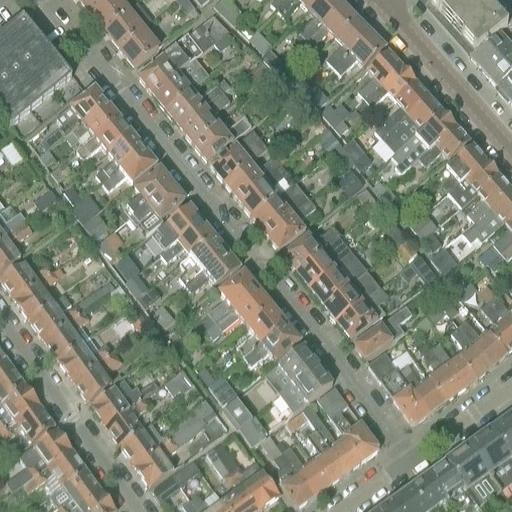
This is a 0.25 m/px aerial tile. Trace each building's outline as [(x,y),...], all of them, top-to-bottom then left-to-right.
[(72,0),(86,16),(106,0),(72,0)] [(112,0),(106,0),(86,16),(93,25),(101,35),(125,15),(117,5),(116,4),(112,0)] [(189,0),(195,7),(197,10),(198,11),(199,11),(212,0),(189,0)] [(278,0),(269,9),(276,16),(292,0),(263,0),(263,1),(264,2),(265,0),(278,0)] [(276,16),(275,17),(281,23),(282,25),(283,25),(283,24),(285,23),(299,8),(306,15),(321,0),(292,0),(277,15),(277,16),(276,16)] [(298,38),(297,39),(303,46),(304,45),(307,42),(308,41),(340,10),(330,0),(321,0),(306,15),(314,23),(299,37),(298,38)] [(498,39),(499,38),(511,31),(511,0),(432,0),(428,5),(474,58),(498,39)] [(182,1),(174,7),(185,20),(193,14),(182,1)] [(221,4),(212,11),(232,32),(242,24),(221,4)] [(304,45),(303,46),(311,54),(312,53),(314,52),(328,37),(334,43),(354,24),(340,10),(308,41),(307,42),(304,45)] [(101,35),(117,53),(141,33),(125,15),(101,35)] [(0,115),(1,118),(0,118),(4,124),(9,131),(67,84),(70,82),(68,79),(66,77),(60,69),(21,21),(0,37),(0,115)] [(136,82),(150,100),(194,64),(212,50),(223,41),(227,37),(211,21),(136,82)] [(342,51),(325,68),(331,74),(368,38),(354,24),(334,43),(342,51)] [(237,36),(247,46),(253,40),(243,30),(237,36)] [(511,32),(498,39),(474,58),(468,63),(495,93),(511,79),(511,32)] [(141,33),(117,53),(133,71),(157,52),(141,33)] [(255,37),(246,46),(261,60),(266,55),(266,54),(269,51),(255,37)] [(368,38),(331,74),(339,82),(355,65),(363,73),(369,67),(383,53),(368,38)] [(223,41),(212,50),(218,58),(230,48),(223,41)] [(258,63),(270,75),(279,67),(266,55),(261,60),(258,63)] [(356,99),(363,106),(401,72),(386,56),(365,75),(373,84),(356,99)] [(193,65),(150,100),(164,117),(191,95),(206,82),(193,65)] [(260,67),(250,75),(259,86),(269,78),(260,67)] [(270,75),(286,91),(294,83),(279,67),(270,75)] [(386,99),(393,106),(414,87),(401,72),(363,106),(370,114),(386,99)] [(511,79),(495,93),(508,108),(511,104),(511,79)] [(294,83),(288,88),(303,103),(310,95),(296,81),(294,83)] [(373,138),(380,145),(428,102),(414,87),(393,106),(400,114),(373,138)] [(191,95),(164,117),(178,133),(220,99),(214,91),(198,104),(191,95)] [(61,132),(39,149),(45,156),(46,156),(62,142),(105,107),(93,92),(77,105),(68,112),(54,124),(61,132)] [(310,95),(303,103),(316,116),(324,109),(310,95)] [(220,99),(178,133),(191,150),(218,129),(211,121),(227,108),(220,99)] [(428,102),(380,145),(393,160),(420,136),(421,135),(429,127),(441,117),(428,102)] [(282,113),(298,128),(308,120),(293,105),(282,113)] [(105,107),(62,142),(70,151),(88,137),(93,143),(117,123),(105,107)] [(327,110),(319,118),(332,133),(340,126),(333,117),(327,110)] [(333,117),(340,126),(345,122),(338,113),(333,117)] [(393,160),(390,163),(397,170),(393,173),(399,180),(402,177),(416,165),(454,131),(441,117),(429,127),(421,135),(420,136),(393,160)] [(352,118),(344,125),(349,130),(357,124),(352,118)] [(93,143),(74,158),(81,167),(100,152),(106,159),(130,139),(117,123),(93,143)] [(218,129),(191,150),(206,169),(221,156),(249,134),(241,125),(225,138),(218,129)] [(340,126),(332,133),(338,140),(347,133),(340,126)] [(454,131),(416,165),(417,166),(419,168),(424,173),(440,158),(447,166),(468,147),(455,132),(454,131)] [(327,136),(319,142),(325,149),(322,151),(330,160),(331,159),(339,152),(339,151),(327,136)] [(224,159),(208,171),(222,189),(249,168),(265,154),(251,137),(224,159)] [(112,167),(94,181),(100,189),(142,155),(130,139),(106,159),(112,167)] [(393,160),(380,145),(369,155),(382,170),(390,163),(393,160)] [(13,146),(2,152),(10,168),(21,162),(13,146)] [(349,146),(340,153),(352,169),(361,161),(349,146)] [(442,188),(442,195),(446,199),(484,166),(471,150),(450,169),(444,174),(449,180),(450,181),(443,187),(442,187),(442,188)] [(339,152),(331,159),(344,176),(352,169),(340,153),(339,152)] [(142,155),(100,189),(106,197),(124,183),(125,184),(131,190),(140,183),(155,171),(142,155)] [(46,156),(36,163),(43,172),(53,165),(46,156)] [(361,161),(352,169),(358,177),(369,167),(363,160),(361,161)] [(249,168),(222,189),(225,193),(236,206),(279,172),(272,163),(256,176),(249,168)] [(497,181),(484,166),(446,199),(459,214),(476,199),(497,181)] [(58,172),(49,179),(56,188),(65,181),(58,172)] [(279,172),(236,206),(249,223),(276,202),(270,193),(286,180),(279,172)] [(122,216),(128,223),(170,189),(158,174),(131,196),(138,203),(122,216)] [(351,177),(338,187),(349,200),(361,190),(351,177)] [(465,221),(472,229),(510,196),(497,181),(476,199),(482,206),(465,221)] [(276,202),(249,223),(264,241),(307,206),(293,188),(276,202)] [(378,188),(370,193),(375,199),(377,198),(382,194),(378,188)] [(170,189),(128,223),(135,232),(150,219),(157,227),(183,205),(170,189)] [(382,194),(377,198),(386,209),(394,203),(385,192),(382,194)] [(70,193),(61,199),(62,200),(70,211),(71,212),(80,206),(70,193)] [(364,195),(355,202),(368,219),(377,212),(364,195)] [(480,249),(502,230),(511,221),(511,197),(510,196),(472,229),(460,240),(469,251),(476,244),(480,249)] [(49,197),(31,209),(38,218),(55,206),(49,197)] [(307,206),(264,241),(277,257),(304,236),(297,228),(313,214),(307,206)] [(73,220),(81,230),(94,219),(87,209),(73,220)] [(162,232),(150,242),(154,247),(156,250),(162,258),(200,227),(188,211),(172,224),(163,231),(162,232)] [(368,219),(367,219),(376,230),(386,223),(377,212),(368,219)] [(400,212),(394,216),(401,225),(407,220),(400,212)] [(423,218),(407,231),(420,247),(430,239),(436,234),(423,218)] [(0,245),(23,229),(25,228),(19,219),(16,221),(5,229),(4,228),(0,222),(0,245)] [(94,219),(81,230),(92,245),(106,235),(94,219)] [(141,240),(157,227),(150,219),(135,232),(141,240)] [(476,264),(483,271),(485,270),(511,246),(511,221),(502,230),(508,236),(476,264)] [(182,256),(187,263),(213,242),(200,227),(158,261),(165,269),(182,256)] [(23,229),(0,245),(0,276),(11,269),(18,263),(6,246),(13,241),(16,245),(17,247),(29,238),(23,229)] [(393,229),(383,236),(396,253),(406,246),(393,229)] [(280,261),(294,279),(337,244),(330,236),(313,249),(306,240),(280,261)] [(111,239),(104,245),(114,257),(121,251),(111,239)] [(440,252),(430,239),(420,247),(430,259),(440,252)] [(177,283),(183,292),(225,258),(213,242),(187,263),(178,270),(184,278),(177,283)] [(337,244),(294,279),(308,295),(331,277),(333,275),(334,275),(351,261),(348,258),(344,253),(343,251),(337,244)] [(104,245),(95,252),(110,270),(110,269),(118,263),(114,257),(104,245)] [(396,253),(395,254),(404,266),(415,258),(406,246),(405,247),(396,253)] [(511,246),(485,270),(492,278),(504,267),(505,266),(511,260),(511,246)] [(441,254),(428,265),(428,266),(429,267),(430,269),(437,277),(451,266),(443,257),(443,256),(441,254)] [(225,258),(183,292),(190,300),(206,287),(212,295),(238,274),(225,258)] [(331,277),(308,295),(322,312),(360,281),(363,279),(364,278),(351,261),(334,275),(333,275),(331,277)] [(125,263),(114,272),(117,276),(128,267),(125,263)] [(419,263),(408,272),(420,287),(431,278),(419,263)] [(0,282),(0,289),(12,306),(51,277),(46,270),(38,276),(40,280),(34,284),(21,267),(0,282)] [(138,279),(128,267),(117,276),(127,288),(138,279)] [(12,306),(26,326),(51,308),(39,291),(45,286),(48,290),(57,284),(51,277),(12,306)] [(206,320),(213,329),(255,295),(241,277),(216,297),(223,306),(206,320)] [(360,281),(322,312),(336,330),(362,309),(361,308),(378,295),(371,287),(370,285),(364,278),(363,279),(360,281)] [(127,288),(124,290),(133,302),(140,297),(130,285),(127,288)] [(443,286),(435,292),(444,304),(452,297),(443,286)] [(51,308),(26,326),(41,346),(78,319),(81,317),(113,295),(108,289),(99,295),(98,294),(76,310),(74,312),(67,317),(70,321),(64,325),(58,318),(69,311),(61,301),(51,308)] [(469,289),(454,302),(459,308),(474,295),(469,289)] [(484,291),(477,298),(486,308),(493,302),(484,291)] [(118,292),(107,300),(113,308),(124,299),(118,292)] [(135,304),(143,315),(158,303),(150,293),(135,304)] [(238,324),(245,333),(269,313),(255,295),(213,329),(220,337),(220,338),(238,324)] [(362,309),(336,330),(350,347),(383,320),(376,312),(386,304),(378,295),(361,308),(362,309)] [(493,302),(486,308),(511,338),(511,314),(507,318),(493,302)] [(441,309),(437,312),(444,320),(449,325),(456,319),(447,308),(443,311),(441,309)] [(492,331),(485,337),(504,359),(511,352),(511,338),(486,308),(478,315),(492,331)] [(158,313),(151,319),(163,335),(173,327),(160,312),(159,312),(158,313)] [(404,312),(352,350),(364,367),(391,347),(386,340),(410,322),(404,312)] [(437,312),(425,323),(431,330),(444,320),(437,312)] [(235,356),(242,365),(284,331),(269,313),(245,333),(252,342),(235,356)] [(41,346),(56,367),(92,341),(90,338),(85,342),(78,333),(88,326),(81,317),(41,346)] [(137,317),(127,325),(137,339),(148,331),(137,317)] [(206,320),(190,333),(197,342),(204,336),(205,336),(213,329),(206,320)] [(425,323),(412,332),(418,340),(431,330),(425,323)] [(464,326),(457,332),(490,371),(504,359),(485,337),(478,343),(464,326)] [(205,336),(204,336),(211,344),(220,337),(213,329),(205,336)] [(284,331),(242,365),(249,373),(266,360),(273,369),(298,349),(284,331)] [(462,355),(456,361),(475,384),(490,371),(457,332),(449,339),(462,355)] [(87,344),(56,367),(70,387),(110,358),(105,351),(97,357),(94,352),(93,350),(88,344),(87,344)] [(424,348),(416,354),(420,360),(429,354),(424,348)] [(436,349),(429,354),(459,396),(475,384),(456,361),(449,367),(436,349)] [(263,382),(262,383),(276,401),(316,370),(301,352),(285,364),(263,382)] [(433,378),(426,383),(443,407),(459,396),(429,354),(420,360),(433,378)] [(391,366),(398,376),(413,366),(406,355),(391,366)] [(0,375),(9,369),(0,356),(0,375)] [(110,358),(70,387),(85,408),(111,390),(102,378),(101,376),(108,371),(116,366),(110,358)] [(428,419),(397,377),(383,359),(366,370),(409,429),(413,429),(428,419)] [(0,406),(24,390),(9,369),(0,375),(0,406)] [(316,370),(276,401),(291,420),(331,391),(316,370)] [(405,371),(397,377),(428,419),(443,407),(426,383),(418,389),(405,371)] [(202,374),(195,379),(207,393),(210,391),(213,388),(214,388),(202,374)] [(162,390),(171,402),(176,398),(179,401),(186,395),(178,385),(182,382),(179,377),(162,390)] [(210,391),(207,393),(221,411),(235,400),(221,382),(214,388),(213,388),(210,391)] [(120,389),(88,412),(103,432),(142,404),(143,403),(157,393),(154,389),(153,388),(151,386),(138,396),(137,396),(129,402),(120,389)] [(0,437),(15,426),(38,410),(24,390),(0,406),(0,437)] [(333,394),(315,407),(342,444),(343,443),(360,468),(375,457),(376,453),(358,429),(350,435),(338,418),(346,412),(333,394)] [(142,404),(103,432),(117,453),(143,434),(133,421),(140,416),(142,415),(148,410),(143,403),(142,404)] [(189,421),(194,429),(210,418),(203,407),(187,419),(189,421)] [(221,417),(220,418),(235,437),(237,436),(247,428),(233,408),(221,417)] [(15,426),(0,437),(0,438),(5,445),(5,446),(14,440),(11,436),(18,431),(30,448),(53,431),(38,410),(15,426)] [(308,412),(300,419),(305,426),(314,438),(344,480),(360,468),(343,443),(342,444),(335,449),(322,432),(308,412)] [(210,418),(194,429),(197,433),(203,429),(205,427),(214,421),(211,417),(210,418)] [(511,418),(488,435),(511,467),(511,418)] [(300,419),(284,430),(289,437),(305,426),(300,419)] [(247,428),(237,436),(250,454),(258,449),(264,444),(251,425),(247,428)] [(167,437),(159,443),(149,430),(143,434),(117,453),(132,473),(172,444),(180,439),(174,431),(167,437)] [(172,444),(132,473),(147,494),(165,481),(172,476),(164,465),(171,460),(173,458),(186,449),(189,432),(180,439),(172,444)] [(7,488),(6,491),(11,498),(22,490),(48,472),(71,455),(56,434),(40,446),(34,451),(33,451),(18,462),(17,463),(25,474),(7,488)] [(499,497),(511,488),(511,467),(488,435),(466,451),(499,497)] [(318,461),(310,467),(328,491),(344,480),(314,438),(306,444),(318,461)] [(264,444),(258,449),(264,458),(274,451),(267,442),(264,444)] [(220,449),(212,454),(223,470),(230,479),(237,473),(220,449)] [(466,451),(443,468),(461,493),(462,494),(469,504),(472,508),(475,511),(478,511),(490,504),(499,497),(466,451)] [(288,453),(279,460),(311,503),(328,491),(310,467),(302,473),(288,453)] [(212,454),(205,460),(222,484),(230,479),(223,470),(212,454)] [(53,479),(62,493),(86,476),(71,455),(48,472),(22,490),(28,497),(53,479)] [(298,511),(311,503),(279,460),(280,461),(271,467),(278,476),(269,481),(291,511),(298,511)] [(443,468),(424,482),(445,511),(475,511),(472,508),(469,504),(462,494),(461,493),(443,468)] [(191,469),(174,481),(181,491),(198,479),(191,469)] [(237,473),(230,479),(253,511),(265,511),(278,503),(254,469),(241,478),(237,473)] [(53,511),(78,511),(101,496),(86,476),(63,492),(62,493),(47,504),(48,504),(49,506),(50,508),(53,511)] [(237,496),(220,508),(223,511),(253,511),(230,479),(222,484),(228,492),(232,489),(237,496)] [(150,498),(158,509),(179,493),(172,482),(150,498)] [(445,511),(424,482),(408,493),(421,511),(445,511)] [(393,504),(389,506),(393,511),(421,511),(408,493),(393,504)] [(112,511),(101,496),(78,511),(112,511)] [(197,502),(189,508),(190,508),(192,511),(223,511),(220,508),(214,511),(207,511),(203,505),(201,507),(197,502)]
